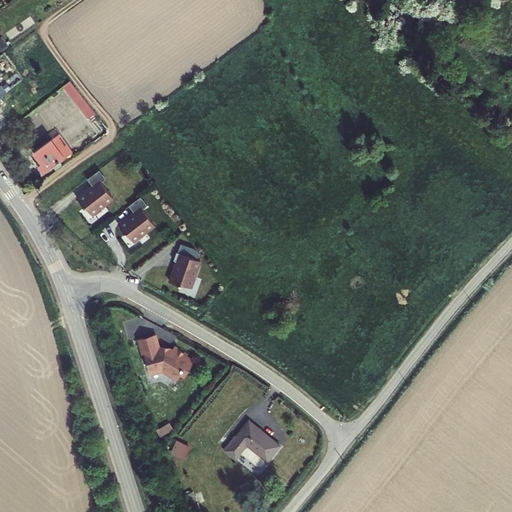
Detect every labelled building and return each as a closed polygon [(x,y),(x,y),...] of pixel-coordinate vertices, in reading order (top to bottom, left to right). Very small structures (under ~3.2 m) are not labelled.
[(69,83),(64,87),(89,119),(94,116),(69,83)] [(21,139),(14,128),(0,139),(0,141),(6,150),(21,139)] [(51,141),(35,154),(25,161),(33,172),(31,174),(36,182),(44,176),(46,178),(53,172),(51,169),(65,159),(51,141)] [(105,178),(98,169),(86,179),(93,187),(88,191),(87,189),(76,198),(83,207),(85,206),(91,214),(112,198),(100,182),(105,178)] [(147,204),(140,196),(128,205),(135,213),(130,217),(129,216),(118,224),(125,233),(127,232),(133,240),(154,224),(142,208),(147,204)] [(196,260),(172,253),(170,261),(173,262),(167,283),(178,286),(178,285),(188,288),(196,260)] [(156,347),(139,350),(144,375),(145,374),(147,386),(160,383),(174,393),(177,388),(182,391),(192,376),(184,371),(185,369),(172,360),(170,363),(168,362),(166,365),(164,363),(159,364),(156,347)] [(264,462),(276,448),(246,424),(223,453),(232,460),(244,445),(264,462)] [(178,439),(172,453),(185,458),(192,444),(178,439)]
